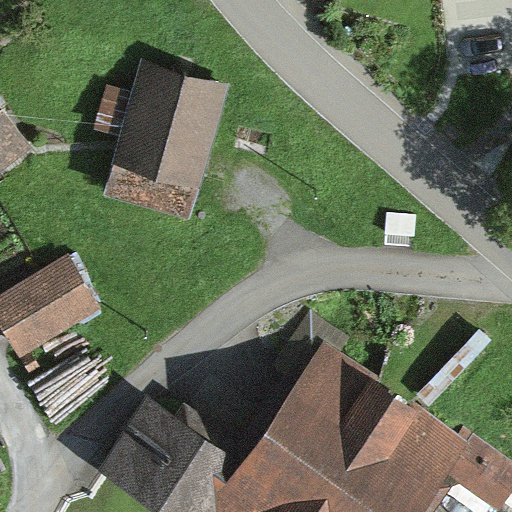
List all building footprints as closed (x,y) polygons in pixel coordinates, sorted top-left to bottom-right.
[(200,202),(225,86),(146,69),(120,185),(200,202)] [(0,115),(0,161),(22,146),(0,115)] [(101,307),(68,258),(0,302),(0,324),(23,359),(101,307)] [(422,511),(469,434),(326,349),(258,461),(235,500),(253,511),(422,511)] [(227,511),(235,500),(258,461),(153,398),(111,468),(184,511),(227,511)]
